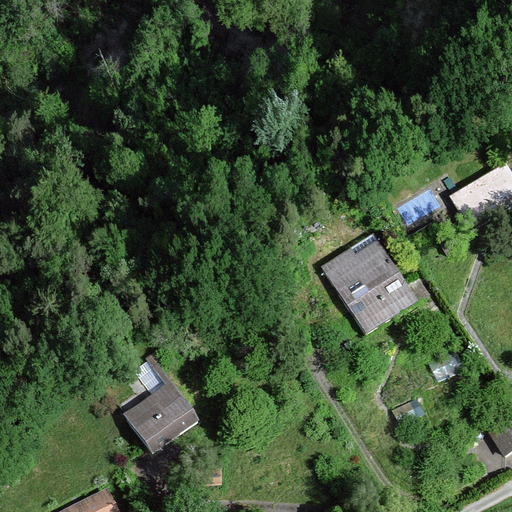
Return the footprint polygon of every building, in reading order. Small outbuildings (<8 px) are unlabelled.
[(468,227),(511,201),(511,177),(505,165),(450,196),(468,227)] [(326,269),(367,331),(414,300),(376,243),(354,257),(351,252),(326,269)] [(154,448),(194,420),(169,385),(129,413),(154,448)] [(506,455),(511,450),(511,412),(511,411),(488,426),(506,455)] [(115,511),(105,491),(64,511),(115,511)]
